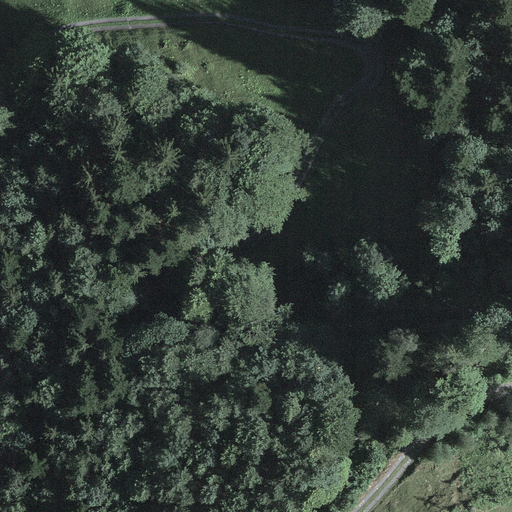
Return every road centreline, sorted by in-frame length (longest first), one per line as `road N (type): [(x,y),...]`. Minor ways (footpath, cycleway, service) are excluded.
road 1 (track): [(287,193),(228,255),(153,271),(143,284),(147,304),(275,335),(511,312)]
road 2 (track): [(287,193),(343,98),(371,85),(375,63),(364,44),(202,17),(64,31)]
road 3 (track): [(511,388),(429,433),(357,511)]
